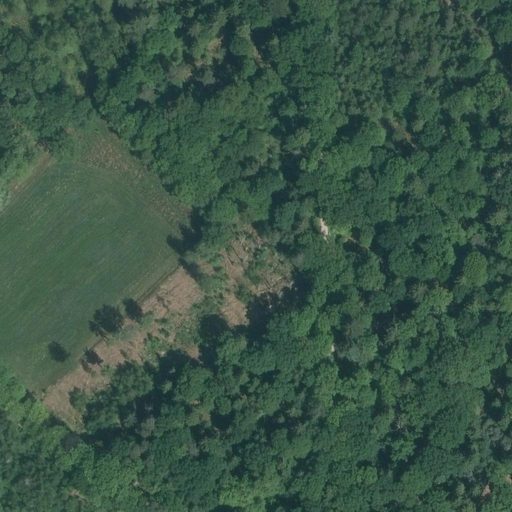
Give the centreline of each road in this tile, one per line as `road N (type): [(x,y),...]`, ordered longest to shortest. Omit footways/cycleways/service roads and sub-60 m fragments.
road 1 (track): [(336,511),(311,0)]
road 2 (track): [(0,388),(129,511)]
